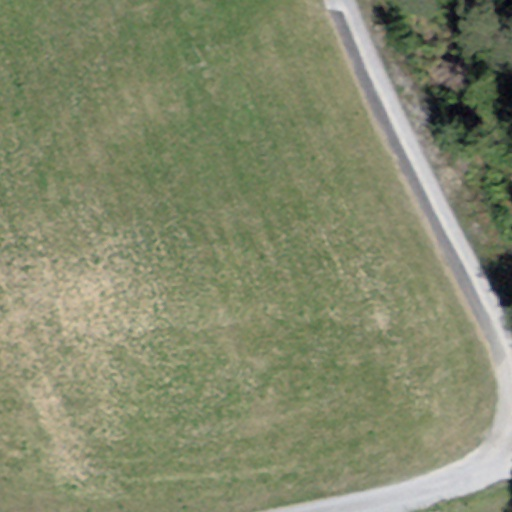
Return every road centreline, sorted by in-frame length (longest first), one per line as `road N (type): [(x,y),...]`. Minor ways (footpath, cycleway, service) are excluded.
road 1 (unclassified): [(511,375),(494,323),(389,137),(340,0)]
road 2 (unclassified): [(375,511),(511,467)]
